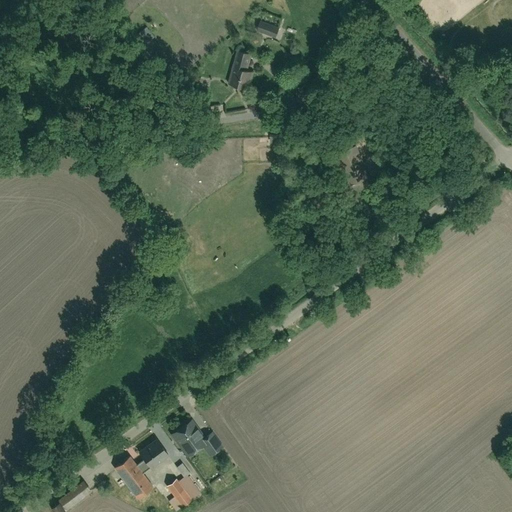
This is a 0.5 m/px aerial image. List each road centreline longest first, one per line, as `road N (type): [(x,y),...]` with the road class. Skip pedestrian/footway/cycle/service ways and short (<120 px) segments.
road 1 (residential): [(9,511),(500,155)]
road 2 (unclassified): [(365,0),(500,155)]
road 3 (unknown): [(376,13),(289,92),(278,112)]
